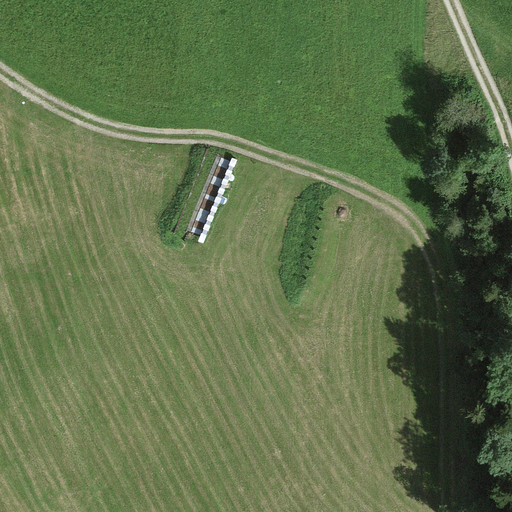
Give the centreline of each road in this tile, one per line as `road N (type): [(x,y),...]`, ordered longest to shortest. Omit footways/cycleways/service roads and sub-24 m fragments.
road 1 (track): [(402,214),(239,147),(92,125),(0,69)]
road 2 (track): [(511,152),(453,0)]
